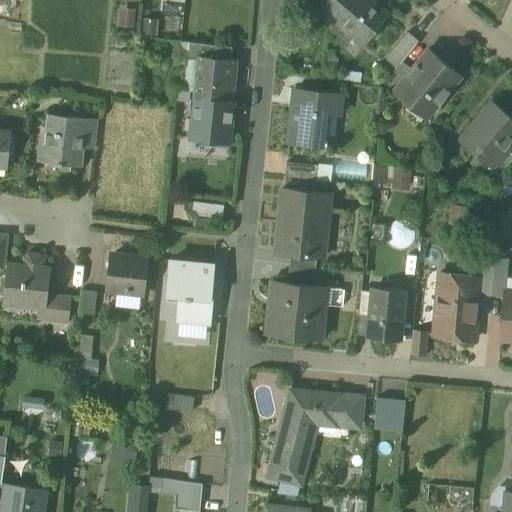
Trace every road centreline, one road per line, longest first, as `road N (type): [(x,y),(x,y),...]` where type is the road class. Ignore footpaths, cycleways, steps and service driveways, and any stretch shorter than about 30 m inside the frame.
road 1 (residential): [(270,0),(236,351)]
road 2 (residential): [(236,351),(511,379)]
road 3 (residential): [(236,351),(243,430),(237,511)]
